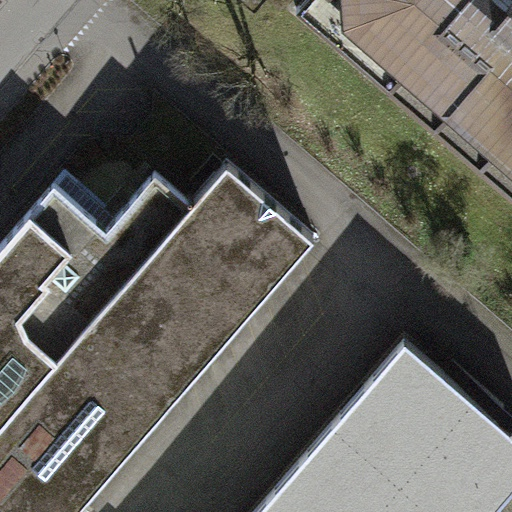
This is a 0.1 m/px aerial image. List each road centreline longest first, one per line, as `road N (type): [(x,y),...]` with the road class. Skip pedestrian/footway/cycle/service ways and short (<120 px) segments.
road 1 (unknown): [(386,261),(85,0)]
road 2 (unknown): [(161,511),(386,261)]
road 3 (unknown): [(386,261),(511,376)]
